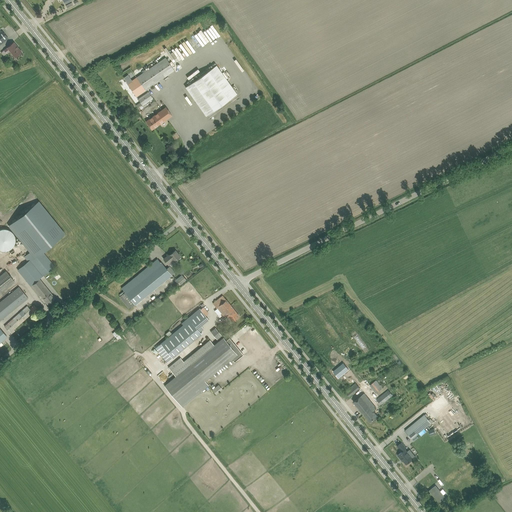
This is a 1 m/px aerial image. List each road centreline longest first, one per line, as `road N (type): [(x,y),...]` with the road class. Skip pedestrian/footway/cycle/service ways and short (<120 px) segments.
road 1 (unclassified): [(238,283),(511,146)]
road 2 (secondary): [(422,511),(238,283)]
road 3 (secondary): [(186,218),(10,0)]
road 4 (unclassified): [(0,360),(186,218)]
